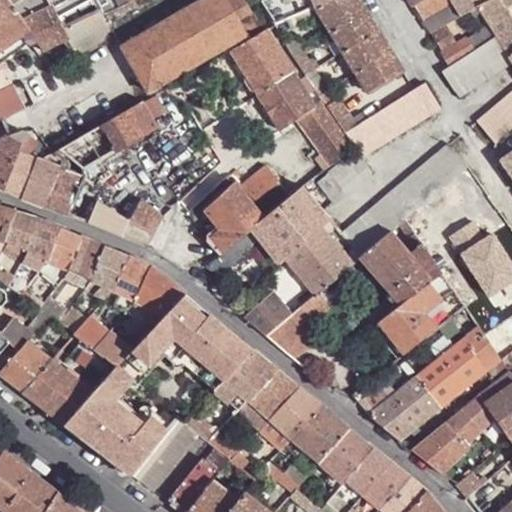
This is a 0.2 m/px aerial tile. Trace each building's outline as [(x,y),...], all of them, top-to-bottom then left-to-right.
[(0,0),(0,40),(24,24),(23,18),(10,0),(0,0)] [(10,0),(23,18),(51,5),(47,0),(10,0)] [(47,0),(51,5),(62,28),(64,27),(73,24),(87,15),(78,0),(47,0)] [(94,0),(78,0),(87,15),(93,13),(100,10),(94,0)] [(109,0),(94,0),(100,10),(101,13),(103,14),(114,9),(110,1),(109,0)] [(120,6),(116,0),(112,0),(110,1),(114,9),(120,6)] [(121,46),(148,92),(262,26),(245,0),(203,0),(121,46)] [(331,0),(260,0),(266,8),(276,22),(284,19),(316,7),(323,3),(331,0)] [(369,93),(403,70),(360,0),(331,0),(323,3),(316,7),(324,20),(332,32),(338,43),(343,52),(356,71),(369,93)] [(423,21),(452,4),(449,0),(425,0),(413,7),(423,21)] [(471,0),(449,0),(452,4),(459,16),(469,10),(475,7),(471,0)] [(511,0),(491,0),(475,7),(479,13),(487,25),(495,37),(511,61),(511,25),(505,8),(511,4),(511,0)] [(444,26),(459,16),(452,4),(423,21),(431,35),(444,26)] [(23,18),(24,24),(34,38),(42,50),(69,37),(64,27),(62,28),(51,5),(23,18)] [(284,19),(291,34),(324,20),(316,7),(284,19)] [(472,16),(479,13),(475,7),(469,10),(472,16)] [(24,24),(0,40),(0,66),(6,62),(2,57),(34,38),(24,24)] [(73,24),(64,27),(69,37),(79,33),(73,24)] [(475,49),(495,37),(487,25),(469,39),(475,49)] [(441,51),(455,43),(444,26),(431,35),(441,51)] [(258,94),(294,71),(267,28),(230,50),(247,76),(245,78),(253,92),(255,90),(258,94)] [(455,43),(441,51),(450,65),(475,49),(469,39),(467,36),(455,43)] [(345,134),(356,127),(333,90),(329,92),(326,89),(314,69),(319,66),(314,57),(309,60),(302,49),(295,37),(286,43),(291,54),(300,67),(318,92),(324,103),(345,134)] [(442,71),(457,95),(511,61),(495,37),(475,49),(450,65),(442,71)] [(343,52),(338,43),(327,48),(333,59),(343,52)] [(0,119),(24,107),(9,78),(4,80),(0,70),(0,119)] [(298,119),(316,108),(294,71),(258,94),(281,130),(298,119)] [(440,108),(423,82),(413,88),(356,127),(345,134),(354,146),(363,159),(440,108)] [(511,91),(477,121),(496,144),(511,129),(511,91)] [(319,106),(324,103),(318,92),(313,95),(319,106)] [(138,137),(158,126),(144,100),(123,112),(138,137)] [(330,166),(354,146),(345,134),(324,103),(319,106),(316,108),(298,119),(330,166)] [(117,152),(139,139),(138,137),(123,112),(101,125),(116,150),(117,152)] [(84,168),(116,150),(101,125),(59,150),(84,168)] [(23,144),(13,138),(6,134),(0,139),(0,156),(14,163),(15,163),(20,152),(23,144)] [(23,144),(20,152),(29,156),(36,146),(25,135),(19,139),(13,138),(23,144)] [(156,180),(171,164),(149,143),(134,160),(156,180)] [(449,144),(342,235),(361,256),(391,231),(404,220),(468,167),(449,144)] [(4,190),(22,197),(38,159),(29,156),(20,152),(15,163),(14,163),(4,190)] [(329,175),(318,184),(333,205),(344,196),(343,194),(372,173),(357,152),(328,174),(329,175)] [(511,153),(502,161),(511,174),(511,153)] [(0,188),(4,190),(14,163),(0,156),(0,188)] [(59,167),(38,159),(22,197),(45,205),(59,167)] [(106,183),(133,204),(144,198),(145,199),(156,180),(134,160),(121,162),(106,183)] [(257,200),(280,182),(267,166),(244,185),(257,200)] [(45,205),(68,214),(83,176),(59,167),(45,205)] [(68,214),(90,222),(97,203),(96,203),(102,188),(83,176),(68,214)] [(128,216),(133,204),(106,183),(102,188),(96,203),(97,203),(128,216)] [(209,211),(221,225),(209,235),(208,237),(209,241),(220,253),(221,254),(243,236),(253,228),(261,221),(253,203),(237,185),(209,211)] [(256,232),(282,261),(286,257),(322,227),(330,220),(302,188),(291,197),(261,221),(253,228),(256,232)] [(90,222),(125,237),(144,198),(133,204),(128,216),(97,203),(90,222)] [(148,246),(164,217),(145,199),(144,198),(125,237),(148,246)] [(0,207),(0,241),(4,243),(15,212),(0,207)] [(15,212),(4,243),(6,244),(26,252),(35,218),(15,212)] [(59,228),(35,218),(26,252),(46,261),(59,228)] [(353,263),(361,256),(342,235),(330,220),(322,227),(353,263)] [(322,227),(286,257),(317,294),(318,293),(353,263),(322,227)] [(81,237),(59,228),(46,261),(69,270),(81,237)] [(443,274),(421,244),(415,248),(407,253),(391,231),(361,256),(402,303),(403,305),(443,274)] [(421,244),(414,234),(408,238),(415,248),(421,244)] [(246,240),(243,236),(221,254),(220,253),(209,262),(208,264),(208,266),(211,269),(218,272),(250,245),(246,240)] [(104,246),(81,237),(69,270),(90,281),(104,246)] [(493,294),(511,281),(511,266),(498,247),(494,250),(485,237),(452,261),(466,282),(479,274),(493,294)] [(26,252),(6,244),(1,253),(20,263),(26,252)] [(129,256),(104,246),(90,281),(112,291),(129,256)] [(26,252),(20,263),(38,271),(42,265),(46,261),(26,252)] [(134,302),(152,268),(146,263),(129,256),(112,291),(118,294),(134,302)] [(69,270),(46,261),(42,265),(49,270),(46,274),(52,278),(55,275),(61,279),(63,278),(69,270)] [(134,302),(164,315),(183,293),(152,268),(134,302)] [(12,275),(13,275),(5,269),(3,272),(0,277),(0,279),(7,285),(12,275)] [(69,270),(63,278),(84,289),(90,281),(69,270)] [(465,306),(443,274),(403,305),(402,303),(380,322),(406,354),(465,306)] [(12,275),(7,285),(20,294),(23,289),(24,290),(27,286),(12,275)] [(112,291),(90,281),(84,289),(105,300),(112,291)] [(24,290),(23,289),(20,294),(27,299),(30,295),(24,290)] [(126,354),(115,366),(137,384),(176,341),(181,345),(183,343),(181,342),(207,312),(183,293),(164,315),(146,333),(137,342),(126,354)] [(267,336),(282,348),(314,321),(330,307),(318,293),(317,294),(294,312),(267,336)] [(134,302),(118,294),(110,303),(125,314),(134,302)] [(248,319),(251,317),(223,294),(218,297),(248,319)] [(278,294),(262,307),(270,307),(282,298),(278,294)] [(63,315),(68,310),(48,295),(42,303),(38,308),(42,311),(49,316),(57,322),(62,315),(63,315)] [(267,336),(294,312),(282,298),(270,307),(262,307),(251,317),(248,319),(267,336)] [(134,302),(125,314),(142,324),(139,326),(146,333),(164,315),(134,302)] [(88,317),(71,306),(68,310),(63,315),(72,324),(78,329),(88,317)] [(42,311),(26,328),(33,333),(49,316),(42,311)] [(106,336),(97,329),(101,324),(97,320),(101,316),(95,311),(88,317),(78,329),(74,334),(80,340),(94,349),(95,350),(106,336)] [(253,350),(207,312),(181,342),(183,343),(226,380),(253,350)] [(62,315),(57,322),(67,330),(72,324),(63,315),(62,315)] [(500,315),(480,328),(487,338),(506,325),(500,315)] [(11,317),(0,330),(0,334),(9,341),(20,349),(27,342),(33,333),(26,328),(11,317)] [(314,321),(282,348),(295,359),(325,335),(314,321)] [(67,330),(74,334),(78,329),(72,324),(67,330)] [(110,332),(101,324),(97,329),(106,336),(108,333),(110,332)] [(506,325),(487,338),(501,359),(509,372),(511,369),(511,329),(508,324),(506,325)] [(146,333),(139,326),(131,336),(137,342),(146,333)] [(369,416),(400,440),(489,370),(501,359),(487,338),(480,328),(374,411),(369,415),(369,416)] [(95,350),(106,359),(115,366),(126,354),(118,347),(121,344),(108,333),(106,336),(95,350)] [(0,334),(0,350),(9,341),(0,334)] [(94,349),(80,340),(74,347),(87,357),(94,349)] [(176,341),(137,384),(143,389),(179,418),(186,423),(193,415),(214,392),(226,380),(183,343),(181,345),(176,341)] [(50,361),(27,342),(20,349),(0,372),(0,375),(23,392),(50,361)] [(88,370),(94,362),(87,357),(74,347),(58,367),(77,382),(88,370)] [(95,350),(94,349),(87,357),(94,362),(100,367),(106,359),(95,350)] [(253,350),(226,380),(239,391),(249,399),(277,369),(253,350)] [(100,367),(108,373),(115,366),(106,359),(100,367)] [(509,372),(501,359),(489,370),(498,382),(502,379),(511,373),(509,372)] [(23,392),(62,423),(90,392),(77,382),(58,367),(50,361),(23,392)] [(94,362),(88,370),(101,380),(108,373),(100,367),(94,362)] [(90,392),(62,423),(92,446),(143,389),(137,384),(115,366),(108,373),(101,380),(90,392)] [(249,399),(272,417),(299,388),(277,369),(249,399)] [(511,374),(511,373),(502,379),(508,388),(511,385),(511,374)] [(226,380),(214,392),(228,404),(228,403),(239,391),(226,380)] [(511,385),(508,388),(488,403),(496,414),(511,438),(511,385)] [(272,417),(293,438),(322,406),(299,388),(272,417)] [(179,418),(143,389),(92,446),(132,477),(179,418)] [(354,397),(369,415),(374,411),(364,400),(368,397),(363,390),(354,397)] [(249,399),(239,391),(228,403),(238,411),(249,399)] [(466,443),(496,414),(488,403),(483,394),(446,423),(466,443)] [(319,461),(348,427),(322,406),(293,438),(319,461)] [(216,433),(193,415),(186,423),(198,433),(208,441),(216,433)] [(293,438),(272,417),(260,431),(280,450),(293,438)] [(151,492),(198,433),(186,423),(179,418),(132,477),(151,492)] [(412,450),(442,474),(445,470),(470,447),(466,443),(446,423),(412,450)] [(333,472),(343,481),(346,479),(373,448),(348,427),(319,461),(333,472)] [(230,459),(238,452),(218,431),(216,433),(208,441),(216,447),(227,457),(230,459)] [(169,505),(178,511),(187,511),(212,480),(220,470),(218,469),(227,457),(216,447),(169,505)] [(391,462),(373,448),(346,479),(364,494),(391,462)] [(31,473),(3,451),(0,455),(0,507),(6,511),(31,473)] [(230,459),(241,468),(247,461),(238,452),(230,459)] [(246,492),(252,486),(254,481),(255,480),(254,478),(241,468),(230,459),(227,457),(218,469),(220,470),(226,475),(246,492)] [(408,476),(391,462),(364,494),(380,508),(408,476)] [(270,463),(261,471),(268,477),(270,475),(292,492),(295,488),(298,485),(288,476),(270,463)] [(226,475),(220,470),(212,480),(218,485),(226,475)] [(259,472),(254,478),(255,480),(254,481),(258,484),(261,486),(268,477),(261,471),(259,472)] [(293,471),(288,476),(298,485),(303,480),(293,471)] [(343,481),(333,472),(324,482),(334,491),(337,488),(343,481)] [(6,511),(45,511),(57,492),(31,473),(6,511)] [(406,511),(426,490),(408,476),(380,508),(384,511),(406,511)] [(364,494),(346,479),(343,481),(337,488),(355,503),(364,494)] [(229,511),(238,501),(234,498),(218,485),(212,480),(187,511),(229,511)] [(504,511),(511,505),(511,485),(510,487),(509,486),(489,505),(491,509),(493,511),(504,511)] [(315,511),(319,509),(295,488),(292,492),(289,496),(308,511),(315,511)] [(442,511),(426,490),(406,511),(442,511)] [(83,511),(57,492),(45,511),(83,511)] [(234,498),(238,501),(243,496),(238,492),(234,498)] [(229,511),(267,511),(244,494),(243,496),(238,501),(229,511)] [(330,496),(326,501),(331,506),(335,502),(330,496)] [(322,511),(338,511),(331,506),(326,501),(319,509),(322,511)]
